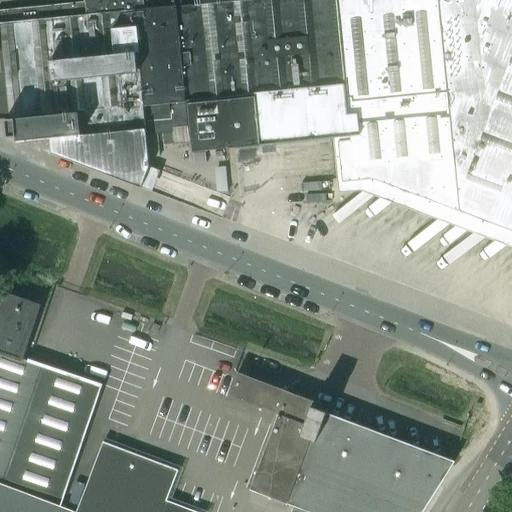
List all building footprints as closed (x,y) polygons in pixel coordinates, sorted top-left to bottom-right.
[(0,120),(5,120),(7,138),(16,137),(17,142),(32,140),(49,139),(51,154),(141,189),(141,188),(149,167),(146,130),(162,129),(164,145),(173,144),(172,128),(188,126),(185,100),(187,100),(192,152),(234,148),(338,138),(342,182),(373,179),(383,191),(390,185),(401,198),(408,192),(419,204),(428,197),(440,212),(448,206),(458,219),(465,213),(476,226),(483,220),(494,233),(503,226),(511,236),(511,0),(194,0),(195,5),(176,7),(176,5),(174,5),(173,0),(84,0),(85,2),(0,10),(0,120)] [(0,305),(0,351),(21,359),(39,306),(4,294),(0,305)] [(0,351),(0,477),(4,479),(43,366),(21,359),(0,351)] [(43,366),(4,479),(62,499),(100,386),(65,374),(43,366)] [(227,396),(278,415),(312,428),(319,409),(321,404),(313,401),(297,396),(236,372),(235,376),(227,396)] [(278,415),(249,490),(307,511),(422,511),(455,461),(326,413),(327,412),(319,409),(312,428),(278,415)] [(196,511),(166,500),(177,471),(102,443),(75,511),(196,511)] [(0,483),(0,511),(73,511),(0,483)]
